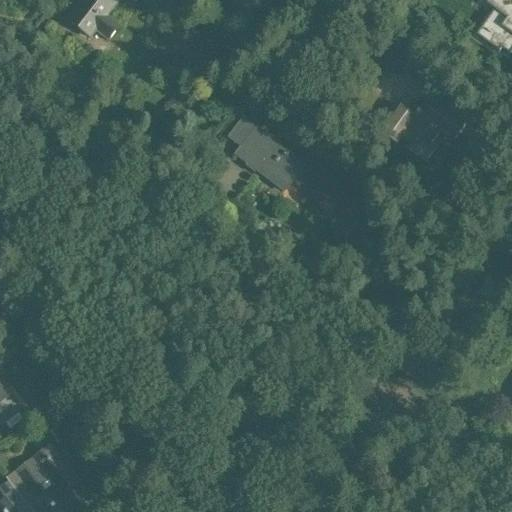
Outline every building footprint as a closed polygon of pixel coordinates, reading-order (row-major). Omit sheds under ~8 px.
[(82,0),(67,21),(90,39),(96,32),(108,41),(119,27),(106,18),(119,1),(118,0),(82,0)] [(511,0),(489,0),(486,5),(494,11),(476,35),(498,52),(501,49),(509,54),(511,50),(511,0)] [(454,141),(464,126),(432,103),(422,117),(417,113),(414,118),(400,108),(381,136),(395,146),(401,138),(414,148),(421,137),(432,145),(441,132),(454,141)] [(294,161),(254,130),(235,156),(283,192),(298,171),(312,185),(306,194),(332,221),(352,201),(324,173),(301,155),(299,155),(298,155),(294,161)] [(0,403),(12,394),(0,378),(0,403)] [(5,480),(8,484),(30,511),(44,511),(46,511),(39,502),(47,495),(44,491),(52,485),(71,509),(89,495),(50,445),(5,480)] [(30,511),(8,484),(6,486),(2,480),(0,481),(0,494),(4,500),(0,503),(0,511),(30,511)]
